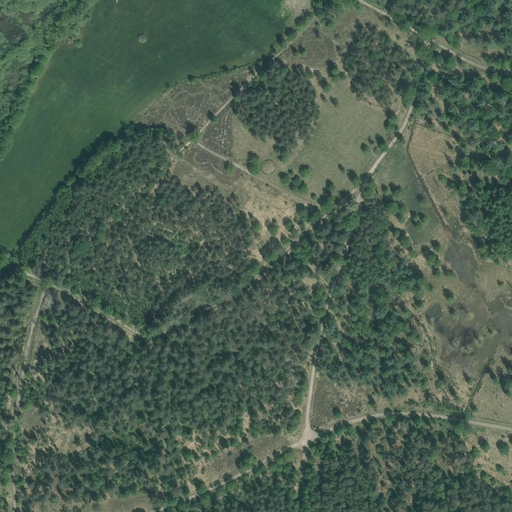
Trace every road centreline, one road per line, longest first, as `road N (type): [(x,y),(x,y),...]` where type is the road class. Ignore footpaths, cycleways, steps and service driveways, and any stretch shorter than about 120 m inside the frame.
road 1 (track): [(328,0),(48,281)]
road 2 (track): [(48,281),(149,338),(239,290),(367,174)]
road 3 (track): [(303,441),(367,174)]
road 4 (track): [(15,511),(22,380),(48,281)]
road 5 (track): [(511,429),(383,413),(303,441)]
road 6 (track): [(156,511),(303,441)]
road 7 (track): [(189,141),(327,212)]
road 8 (track): [(367,174),(414,102),(430,37)]
